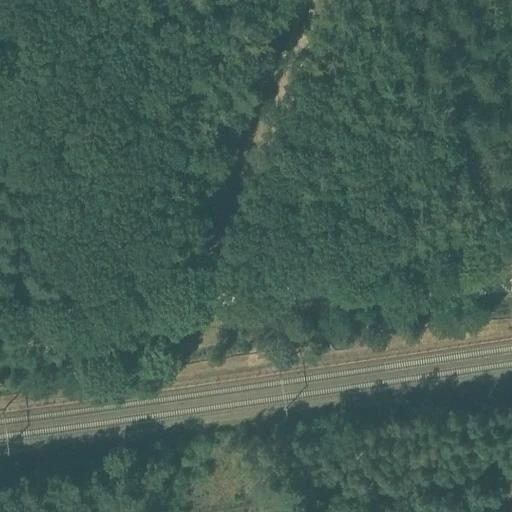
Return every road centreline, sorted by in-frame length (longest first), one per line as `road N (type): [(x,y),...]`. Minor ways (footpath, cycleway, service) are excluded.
road 1 (unclassified): [(0,358),(183,301),(511,278)]
road 2 (track): [(511,248),(198,277),(0,318)]
road 3 (track): [(147,286),(0,36)]
road 4 (track): [(269,88),(198,277)]
